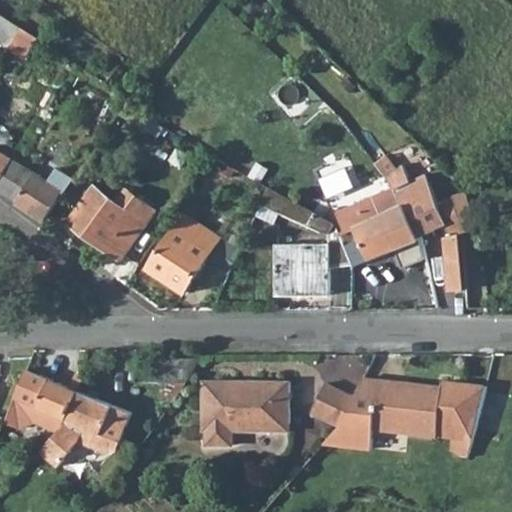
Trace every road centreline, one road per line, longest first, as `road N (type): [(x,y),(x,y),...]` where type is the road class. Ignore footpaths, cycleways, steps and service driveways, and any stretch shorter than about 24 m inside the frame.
road 1 (residential): [(160,326),(511,334)]
road 2 (residential): [(160,326),(0,216)]
road 3 (residential): [(0,332),(160,326)]
